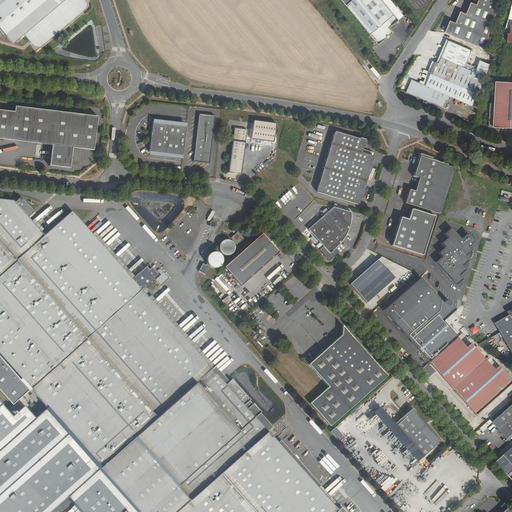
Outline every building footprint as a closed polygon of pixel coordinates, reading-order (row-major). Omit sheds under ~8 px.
[(0,0),(0,32),(7,41),(18,33),(28,45),(30,46),(34,46),(36,46),(53,32),(79,12),(81,10),(82,8),(82,6),(81,3),(78,0),(0,0)] [(338,0),(375,45),(390,33),(387,28),(396,21),(378,0),(338,0)] [(443,31),(462,39),(483,48),(488,36),(486,35),(491,22),(495,19),(495,18),(494,14),(499,0),(498,0),(476,0),(476,2),(470,1),(465,11),(459,9),(455,20),(449,19),(443,31)] [(442,53),(442,57),(439,63),(436,61),(425,85),(411,79),(406,92),(424,99),(427,101),(443,108),(449,95),(472,105),(486,73),(481,71),(480,74),(464,67),(465,65),(472,50),(447,38),(442,53)] [(490,130),(511,130),(511,84),(497,84),(496,106),(491,106),(490,130)] [(0,139),(37,144),(52,146),(49,166),(71,169),(73,148),(94,150),(99,117),(40,109),(16,106),(15,112),(0,109),(0,139)] [(215,116),(199,114),(194,161),(209,162),(215,116)] [(153,125),(151,145),(150,154),(184,158),(187,127),(179,127),(153,125)] [(270,140),(270,133),(255,132),(255,138),(270,140)] [(356,205),(358,204),(372,157),(361,153),(363,141),(334,132),(315,191),(316,193),(356,205)] [(242,176),(247,144),(234,142),(229,174),(242,176)] [(438,219),(453,171),(430,164),(431,162),(418,158),(415,166),(416,168),(413,176),(412,177),(411,180),(417,183),(414,192),(408,191),(404,205),(417,209),(417,211),(411,210),(407,220),(400,218),(391,248),(422,257),(434,219),(438,219)] [(347,511),(325,486),(233,379),(226,384),(137,289),(69,213),(42,239),(26,222),(32,217),(21,205),(17,203),(13,206),(0,203),(0,511),(50,511),(66,499),(77,511),(347,511)] [(319,251),(324,257),(329,262),(334,257),(338,254),(335,250),(340,245),(342,242),(345,239),(347,235),(348,231),(351,221),(351,218),(350,214),(335,209),(336,205),(334,204),(333,208),(328,212),(326,210),(322,213),(324,216),(308,230),(322,247),(319,251)] [(441,259),(434,264),(454,288),(462,282),(458,278),(465,272),(461,269),(468,263),(464,259),(471,253),(468,249),(474,244),(467,236),(461,242),(451,230),(444,236),(447,239),(440,245),(444,249),(438,254),(441,259)] [(244,239),(238,232),(230,238),(232,240),(231,241),(230,240),(228,239),(224,239),(222,241),(220,243),(219,244),(219,246),(219,249),(220,251),(221,253),(224,254),(227,255),(229,255),(231,254),(233,252),(234,251),(235,247),(235,246),(234,245),(236,244),(236,245),(244,239)] [(261,234),(222,268),(240,287),(278,252),(261,234)] [(222,260),(222,256),(219,252),(218,251),(214,250),(211,250),(209,251),(206,254),(205,256),(205,260),(206,262),(206,263),(205,265),(203,262),(195,267),(200,273),(210,266),(213,267),(215,267),(217,266),(220,264),(222,262),(222,260)] [(378,261),(355,280),(350,285),(355,291),(367,304),(395,279),(386,269),(378,261)] [(418,322),(414,318),(419,314),(401,293),(375,317),(382,325),(390,317),(401,329),(407,325),(410,329),(418,322)] [(466,349),(464,347),(443,322),(454,311),(446,303),(406,338),(436,372),(442,378),(475,416),(511,382),(511,381),(499,367),(493,371),(470,345),(466,349)] [(511,310),(511,312),(511,314),(496,323),(511,351),(511,310)] [(386,376),(368,356),(341,326),(341,336),(308,365),(328,388),(309,404),(311,406),(330,427),(386,376)] [(508,439),(511,435),(511,405),(493,422),(508,439)] [(394,421),(404,432),(424,454),(435,444),(439,441),(433,434),(410,407),(394,421)] [(336,427),(331,432),(339,441),(345,436),(336,427)] [(511,447),(496,461),(509,475),(511,472),(511,447)]
